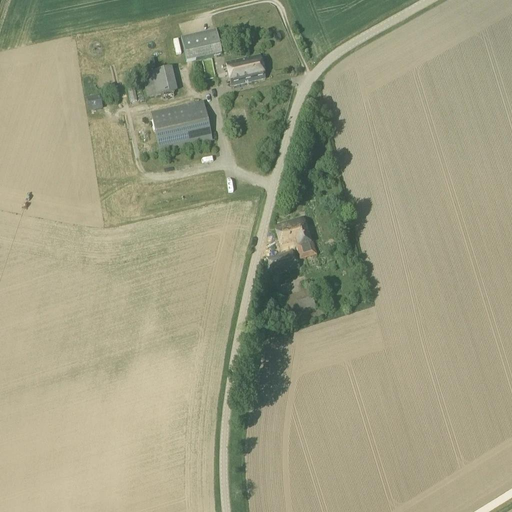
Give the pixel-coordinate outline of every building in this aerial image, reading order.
[(183,35),(187,58),(224,52),(219,29),(183,35)] [(225,64),(231,88),(265,80),(260,57),(225,64)] [(141,76),(146,99),(177,92),(171,68),(141,76)] [(87,101),(89,113),(102,110),(99,98),(87,101)] [(150,114),(159,154),(212,142),(203,102),(150,114)] [(274,228),(281,251),(296,247),(297,252),(299,252),(301,258),(313,254),(302,219),(274,228)] [(266,259),(271,277),(296,269),(291,251),(266,259)] [(279,301),(287,330),(326,318),(323,308),(316,311),(310,291),(279,301)] [(275,319),(279,329),(285,327),(282,317),(275,319)]
